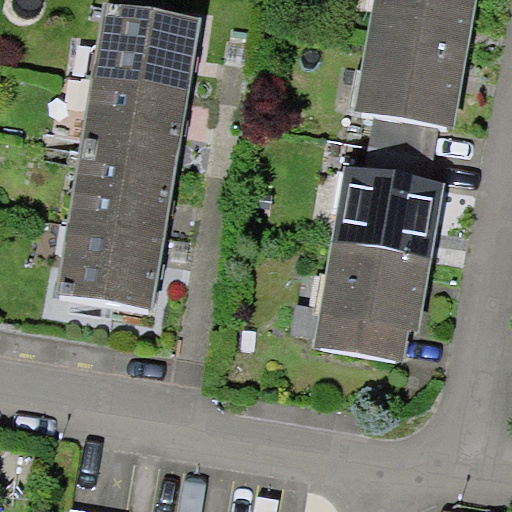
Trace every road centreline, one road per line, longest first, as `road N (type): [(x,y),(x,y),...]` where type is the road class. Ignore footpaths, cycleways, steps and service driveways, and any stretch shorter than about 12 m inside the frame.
road 1 (residential): [(0,388),(471,467)]
road 2 (residential): [(511,220),(471,467)]
